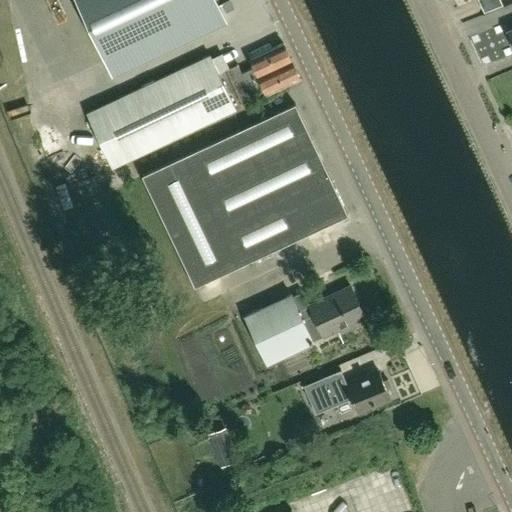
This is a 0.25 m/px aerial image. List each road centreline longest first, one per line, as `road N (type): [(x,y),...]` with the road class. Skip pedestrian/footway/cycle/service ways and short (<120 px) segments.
road 1 (tertiary): [(511,501),(281,0)]
road 2 (unclassified): [(511,193),(422,0)]
